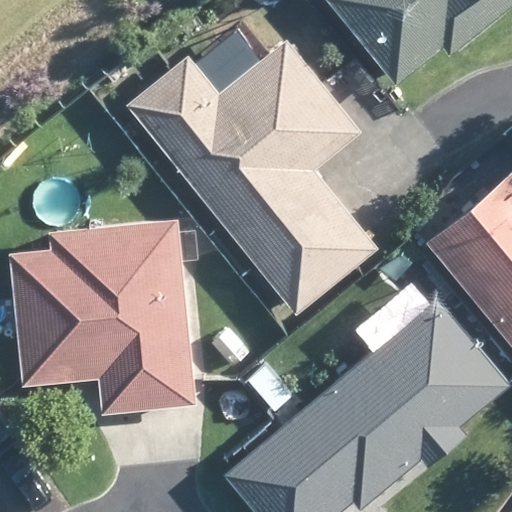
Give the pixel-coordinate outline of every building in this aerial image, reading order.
[(330,0),(394,79),(440,39),(447,48),(508,0),(330,0)] [(357,127),(328,91),(284,35),(268,50),(216,90),(194,62),(185,50),(124,99),(258,265),(287,303),(292,309),(374,244),(368,236),(310,164),(357,127)] [(511,164),(424,234),(429,240),(511,343),(511,164)] [(193,396),(175,217),(174,212),(44,225),(46,242),(7,246),(12,296),(15,334),(20,378),(65,373),(77,372),(95,371),(99,406),(193,396)] [(415,452),(421,458),(461,426),(455,419),(502,379),(433,295),(373,345),(221,468),(257,511),(324,511),(347,494),(354,501),(415,452)]
